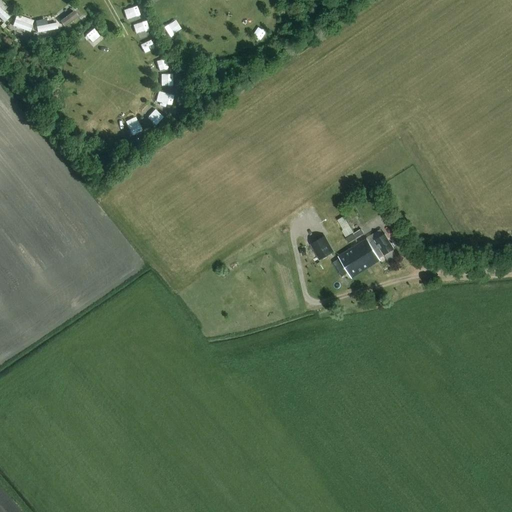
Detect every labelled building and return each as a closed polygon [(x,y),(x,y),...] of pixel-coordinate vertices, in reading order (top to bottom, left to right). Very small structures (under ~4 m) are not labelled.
[(0,15),(6,22),(12,17),(6,10),(10,6),(3,0),(1,0),(0,1),(0,15)] [(130,8),(133,18),(143,15),(140,5),(130,8)] [(61,17),(64,25),(81,19),(78,11),(61,17)] [(19,13),(14,25),(32,32),(36,20),(19,13)] [(38,20),(39,32),(60,29),(59,22),(50,24),(49,19),(38,20)] [(143,44),(147,53),(157,48),(153,39),(143,44)] [(163,104),(174,106),(177,95),(166,92),(163,104)] [(158,126),(166,117),(157,108),(149,117),(158,126)] [(140,120),(130,125),(135,135),(145,130),(140,120)] [(361,230),(353,234),(356,239),(363,234),(361,230)] [(356,239),(353,234),(345,239),(348,243),(356,239)] [(397,258),(393,252),(395,250),(385,235),(375,241),(376,243),(371,246),(367,240),(339,258),(352,279),(380,262),(379,260),(385,256),(389,263),(397,258)] [(333,252),(325,237),(311,245),(320,260),(333,252)]
